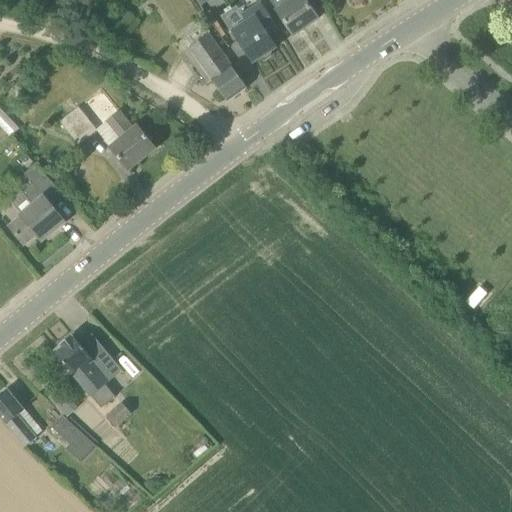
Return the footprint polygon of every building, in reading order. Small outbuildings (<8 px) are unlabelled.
[(270,0),(278,10),(277,11),(294,36),(319,19),(305,0),(270,0)] [(276,48),(269,37),(264,30),(274,24),(260,2),(240,15),(245,23),(233,32),(253,63),(258,60),(263,62),(271,56),(272,51),(276,48)] [(119,36),(132,21),(135,17),(120,4),(104,23),(119,36)] [(247,88),(209,35),(190,49),(228,102),(247,88)] [(61,122),(67,129),(80,146),(99,131),(80,107),(61,122)] [(111,148),(129,171),(156,149),(138,127),(135,129),(120,111),(107,121),(121,140),(111,148)] [(66,223),(42,193),(55,183),(37,165),(26,174),(33,183),(23,191),(34,204),(20,215),(21,216),(9,226),(24,245),(37,235),(42,242),(66,223)] [(102,409),(104,406),(116,397),(90,365),(106,351),(93,334),(80,344),(74,336),(55,352),(92,397),(102,409)] [(59,388),(48,398),(58,409),(69,399),(59,388)] [(39,427),(8,390),(0,396),(0,415),(26,447),(37,438),(32,433),(39,427)] [(122,404),(107,416),(121,433),(131,425),(127,419),(132,414),(123,403),(122,404)] [(81,463),(96,446),(63,417),(52,429),(71,445),(67,450),(81,463)] [(199,444),(185,455),(191,463),(208,449),(206,446),(209,443),(209,440),(206,437),(202,438),(199,440),(199,444)]
